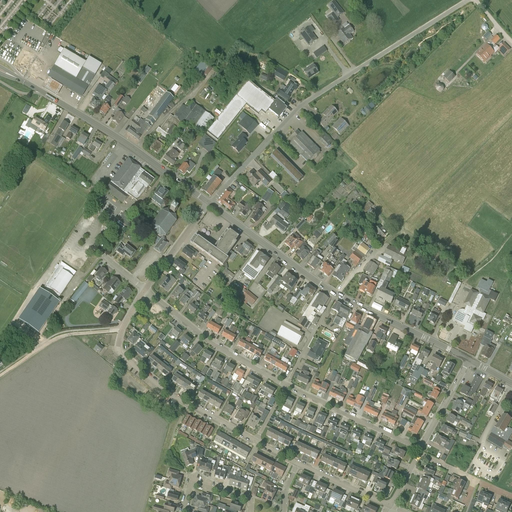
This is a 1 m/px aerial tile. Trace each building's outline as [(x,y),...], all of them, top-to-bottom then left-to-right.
[(333,25),(339,20),(337,18),(344,13),(335,1),(328,6),(333,13),(327,17),(333,25)] [(347,36),(350,34),(354,31),(349,25),(342,30),(347,36)] [(309,46),(317,40),(308,28),(300,34),(309,46)] [(353,39),(350,34),(347,36),(342,30),(336,34),(344,45),(353,39)] [(488,32),(483,37),(486,40),(491,35),(488,32)] [(494,45),(500,39),(496,35),(490,41),(494,45)] [(481,59),(487,53),(486,53),(493,46),(488,42),(477,54),(478,56),(477,56),(479,59),(480,58),(481,59)] [(504,43),(499,47),(506,54),(510,50),(504,43)] [(487,53),(481,59),(484,62),(494,53),(495,54),(500,49),(497,46),(494,48),(493,46),(486,53),(487,53)] [(89,57),(86,63),(59,47),(57,51),(61,54),(48,77),(82,97),(87,87),(88,87),(94,76),(101,64),(89,57)] [(212,69),(201,62),(193,73),(203,80),(212,69)] [(318,72),(314,65),(310,68),(309,67),(304,71),(309,78),(312,76),(315,74),(317,73),(317,72),(318,72)] [(277,67),(273,75),(283,81),(288,73),(277,67)] [(449,83),(455,77),(449,71),(443,77),(449,83)] [(141,83),(146,75),(141,72),(136,80),(141,83)] [(283,91),(291,95),(293,92),(291,91),(292,90),(295,91),(299,86),(292,82),(294,80),(289,77),(283,86),(285,88),(283,91)] [(116,86),(118,83),(117,82),(118,82),(112,78),(105,88),(110,91),(115,86),(116,86)] [(61,86),(50,79),(45,88),(56,95),(61,86)] [(274,102),(247,81),(205,135),(215,143),(234,120),(249,102),(265,114),(268,109),(276,115),(279,118),(286,109),(283,107),(284,107),(283,106),(275,100),(274,102)] [(107,90),(98,85),(93,93),(95,95),(94,97),(93,97),(91,101),(89,105),(92,107),(94,108),(95,109),(100,101),(107,90)] [(291,95),(283,91),(281,89),(280,91),(278,89),(276,93),(278,95),(287,102),(291,95)] [(166,92),(144,122),(152,127),(173,97),(166,92)] [(117,107),(124,98),(120,95),(113,105),(117,107)] [(107,107),(110,103),(109,102),(111,99),(107,96),(105,99),(103,101),(105,103),(104,104),(103,104),(101,107),(101,108),(99,111),(104,115),(109,108),(107,107)] [(126,96),(122,102),(126,105),(130,100),(126,96)] [(214,119),(192,103),(190,104),(188,103),(185,107),(182,105),(173,117),(170,115),(160,129),(158,128),(155,132),(165,139),(168,135),(170,137),(172,138),(182,125),(184,126),(186,122),(202,134),(214,119)] [(323,127),(330,121),(329,121),(338,112),(332,106),(323,115),(325,117),(319,123),(323,127)] [(371,110),(367,106),(363,110),(362,109),(360,111),(361,113),(364,117),(371,110)] [(118,125),(123,117),(119,114),(121,111),(117,108),(114,113),(116,115),(112,121),(118,125)] [(46,126),(50,119),(47,117),(42,124),(35,119),(32,124),(41,130),(44,132),(47,126),(46,126)] [(148,126),(141,120),(140,119),(137,123),(133,120),(129,125),(131,126),(127,132),(138,141),(140,137),(148,126)] [(340,135),(348,126),(341,119),(333,127),(340,135)] [(57,144),(61,137),(63,132),(64,132),(68,125),(63,122),(54,136),(55,137),(52,141),(57,144)] [(249,135),(253,130),(246,124),(242,128),(249,135)] [(75,136),(78,131),(71,127),(69,132),(65,138),(70,141),(73,135),(75,136)] [(297,130),(295,132),(284,144),(298,158),(301,155),(308,162),(319,151),(301,133),(301,134),(297,130)] [(238,153),(243,148),(242,147),(246,143),(244,141),(247,138),(242,133),(239,137),(240,138),(231,147),(238,153)] [(44,144),(49,135),(47,134),(46,136),(44,135),(40,142),(44,144)] [(79,139),(77,143),(80,144),(83,146),(85,142),(88,137),(82,134),(79,139)] [(327,148),(333,142),(325,134),(319,140),(327,148)] [(197,144),(204,150),(207,146),(212,149),(216,144),(215,143),(205,135),(197,144)] [(61,137),(57,144),(58,145),(55,150),(57,152),(59,149),(65,139),(61,137)] [(165,142),(166,141),(160,137),(160,138),(158,141),(156,140),(150,149),(157,155),(164,146),(163,145),(165,142)] [(101,145),(95,141),(93,144),(91,143),(88,149),(92,152),(95,148),(98,149),(101,145)] [(182,152),(185,148),(184,148),(185,146),(180,142),(176,147),(182,152)] [(78,156),(82,149),(79,147),(74,154),(78,156)] [(89,157),(91,153),(84,149),(82,153),(89,157)] [(169,152),(167,155),(167,154),(163,159),(173,166),(176,161),(174,160),(179,154),(177,153),(178,152),(176,151),(175,152),(172,149),(169,153),(169,152)] [(299,182),(303,178),(276,151),(272,155),(299,182)] [(149,187),(155,180),(129,160),(106,190),(124,204),(130,196),(137,202),(146,191),(149,187)] [(189,162),(186,160),(183,164),(183,163),(181,166),(178,170),(183,175),(186,171),(189,173),(195,166),(189,162)] [(256,175),(253,171),(246,178),(254,186),(260,180),(266,186),(271,182),(260,171),(256,175)] [(275,181),(278,178),(273,172),(269,175),(275,181)] [(211,197),(222,183),(214,176),(208,184),(207,184),(205,186),(206,187),(203,191),(211,197)] [(160,187),(154,195),(151,199),(161,206),(164,202),(162,200),(168,193),(160,187)] [(222,206),(223,205),(226,201),(233,192),(228,188),(218,202),(222,206)] [(267,203),(274,193),(269,189),(261,199),(267,203)] [(285,199),(289,195),(285,191),(281,195),(285,199)] [(226,201),(223,205),(230,211),(233,207),(226,201)] [(364,216),(373,206),(369,202),(359,211),(364,216)] [(245,205),(242,203),(238,207),(241,210),(239,213),(244,216),(247,213),(247,214),(249,211),(250,208),(245,205)] [(256,223),(261,216),(262,214),(260,212),(264,207),(258,203),(253,210),(255,212),(250,219),(256,223)] [(286,205),(280,211),(286,217),(292,211),(286,205)] [(151,233),(156,237),(153,242),(157,245),(154,249),(160,254),(167,244),(165,242),(164,237),(165,237),(176,222),(175,216),(173,215),(177,210),(172,207),(169,212),(167,211),(161,211),(150,227),(151,233)] [(126,226),(132,218),(124,212),(118,220),(126,226)] [(141,224),(146,218),(140,212),(134,218),(141,224)] [(288,227),(275,216),(270,222),(264,228),(267,231),(274,225),(284,232),(288,227)] [(382,228),(380,226),(375,230),(382,238),(386,234),(384,231),(385,230),(383,227),(382,228)] [(239,238),(230,232),(227,230),(214,248),(210,245),(199,237),(196,235),(190,243),(223,267),(229,259),(225,256),(239,238)] [(317,240),(322,235),(321,234),(317,231),(313,235),(317,240)] [(297,238),(298,237),(295,234),(292,237),(285,244),(291,250),(294,246),(297,249),(303,243),(297,238)] [(337,237),(333,234),(325,242),(329,245),(337,237)] [(339,242),(336,240),(331,247),(333,249),(334,248),(339,242)] [(302,261),(309,253),(311,251),(306,245),(307,245),(304,242),(298,249),(300,251),(296,255),(302,261)] [(243,247),(242,248),(239,246),(235,251),(241,256),(246,250),(249,252),(249,251),(251,252),(253,248),(252,247),(246,243),(242,247),(243,247)] [(360,246),(357,243),(352,249),(355,252),(357,249),(357,250),(360,246)] [(362,243),(360,246),(357,250),(357,249),(355,252),(354,252),(363,258),(363,259),(370,249),(362,243)] [(124,248),(120,245),(115,251),(122,257),(124,254),(130,259),(135,253),(126,245),(124,248)] [(392,248),(388,246),(384,255),(392,258),(392,260),(403,265),(408,253),(406,252),(407,249),(403,247),(401,250),(393,246),(392,248)] [(190,249),(189,251),(186,249),(185,251),(184,250),(182,253),(183,253),(182,254),(191,260),(193,256),(195,257),(198,253),(191,248),(190,249)] [(334,248),(333,249),(330,254),(333,256),(336,251),(339,253),(340,252),(334,248)] [(254,281),(270,260),(257,251),(241,272),(254,281)] [(438,269),(445,255),(436,251),(430,265),(438,269)] [(318,257),(319,256),(320,255),(315,252),(306,264),(311,267),(317,258),(318,257)] [(354,252),(350,258),(358,264),(363,258),(354,252)] [(249,256),(241,267),(244,269),(251,258),(249,256)] [(390,267),(392,261),(380,256),(378,261),(390,267)] [(326,265),(324,264),(319,271),(324,274),(334,260),(334,259),(332,257),(326,265)] [(317,258),(311,267),(315,270),(321,261),(317,258)] [(184,269),(186,266),(178,260),(177,261),(177,260),(175,262),(176,263),(174,265),(177,267),(175,270),(182,275),(185,271),(184,269)] [(334,260),(324,274),(328,277),(333,270),(331,269),(334,264),(336,262),(334,260)] [(372,276),(378,267),(370,261),(364,270),(372,276)] [(76,273),(61,262),(59,265),(45,285),(41,291),(56,301),(60,296),(73,278),(76,273)] [(340,272),(345,265),(341,263),(332,276),(336,279),(338,276),(339,275),(340,272)] [(275,276),(281,269),(274,264),(266,275),(268,277),(271,273),(275,276)] [(338,276),(336,279),(341,282),(350,269),(345,265),(340,272),(339,275),(338,276)] [(407,274),(410,269),(403,266),(400,271),(407,274)] [(101,280),(107,273),(101,268),(95,276),(97,277),(96,278),(96,279),(99,281),(100,281),(100,280),(101,280)] [(230,281),(235,276),(226,269),(222,275),(230,281)] [(385,294),(386,291),(385,291),(392,277),(394,278),(397,272),(395,271),(393,274),(386,270),(377,287),(381,289),(376,299),(385,303),(386,301),(388,296),(386,295),(386,294),(385,294)] [(279,283),(281,285),(284,287),(286,285),(292,277),(287,274),(281,281),(279,283)] [(369,285),(371,280),(368,279),(369,278),(362,275),(358,284),(362,285),(359,291),(365,294),(365,293),(368,288),(367,288),(368,285),(369,285)] [(171,277),(170,276),(168,280),(165,278),(159,286),(164,290),(167,292),(171,287),(176,281),(171,277)] [(286,285),(284,287),(288,290),(289,290),(291,292),(292,289),(297,281),(292,277),(286,285)] [(114,291),(120,283),(115,279),(111,283),(109,281),(103,289),(108,293),(111,289),(114,291)] [(368,288),(365,293),(371,296),(377,283),(376,283),(377,281),(377,280),(375,279),(374,281),(371,280),(369,285),(368,285),(367,288),(368,288)] [(486,315),(483,313),(490,300),(495,302),(498,295),(489,291),(493,282),(488,280),(487,282),(481,280),(477,288),(480,289),(478,294),(471,290),(464,305),(467,306),(464,311),(464,310),(463,310),(462,310),(461,310),(460,310),(460,311),(459,311),(458,311),(458,312),(452,321),(465,327),(463,330),(471,334),(474,327),(473,327),(474,325),(478,327),(481,320),(483,321),(486,315)] [(75,303),(89,286),(84,282),(70,299),(75,303)] [(305,298),(312,288),(308,285),(302,293),(301,295),(303,297),(300,300),(303,302),(304,300),(305,298)] [(131,292),(126,288),(123,292),(120,296),(119,295),(115,300),(114,302),(118,305),(119,303),(123,299),(126,301),(128,298),(128,297),(132,292),(131,292)] [(181,294),(183,292),(178,288),(172,296),(176,299),(180,294),(181,294)] [(304,300),(307,301),(310,296),(312,297),(317,291),(312,288),(305,298),(304,300)] [(422,294),(428,297),(430,291),(425,288),(422,294)] [(184,306),(189,300),(188,300),(190,297),(187,295),(190,292),(187,290),(182,296),(184,297),(180,302),(184,306)] [(301,295),(302,293),(298,290),(290,302),(294,305),(301,295)] [(253,305),(257,299),(247,291),(242,296),(253,305)] [(388,296),(386,301),(391,304),(395,295),(386,291),(385,294),(386,294),(386,295),(388,296)] [(309,306),(305,313),(298,324),(303,328),(307,331),(312,324),(315,326),(320,319),(316,316),(315,318),(311,316),(315,309),(322,314),(326,309),(323,307),(328,299),(318,292),(309,306)] [(45,297),(32,319),(43,325),(53,309),(56,311),(60,305),(57,303),(56,304),(45,297)] [(395,306),(406,311),(407,311),(410,304),(398,298),(397,301),(395,305),(395,306)] [(444,307),(447,302),(440,298),(439,301),(438,304),(444,307)] [(103,301),(100,305),(98,307),(107,313),(108,313),(110,315),(110,316),(111,317),(112,316),(112,317),(114,313),(116,314),(117,311),(116,311),(116,310),(103,301)] [(196,308),(199,304),(196,302),(194,306),(192,304),(188,309),(194,314),(198,309),(196,308)] [(338,313),(342,306),(336,303),(334,307),(333,306),(332,309),(333,309),(330,314),(334,316),(336,312),(338,313)] [(204,315),(208,311),(210,308),(207,306),(205,309),(202,313),(198,317),(204,322),(208,317),(204,315)] [(342,306),(338,313),(337,316),(333,323),(339,326),(343,318),(347,320),(351,311),(342,306)] [(418,310),(414,308),(412,314),(421,318),(424,311),(421,309),(421,311),(418,309),(418,310)] [(436,320),(440,312),(433,309),(431,314),(428,320),(430,321),(430,322),(434,324),(436,320)] [(356,324),(358,325),(360,321),(359,321),(361,317),(355,314),(350,323),(348,322),(346,326),(344,329),(350,332),(351,329),(353,330),(356,324)] [(213,331),(219,319),(221,316),(219,315),(215,322),(216,322),(214,325),(210,323),(207,328),(213,331)] [(509,324),(511,320),(511,319),(506,315),(503,320),(509,324)] [(219,319),(213,331),(218,334),(221,329),(217,326),(219,324),(222,320),(219,319)] [(362,328),(370,332),(374,323),(367,319),(363,328),(362,328)] [(300,343),(299,343),(303,335),(299,332),(300,330),(285,322),(278,335),(297,346),(299,343),(300,344),(300,343)] [(366,346),(371,338),(373,333),(370,332),(362,328),(363,328),(358,325),(356,324),(353,330),(351,329),(350,332),(344,344),(349,347),(345,356),(344,359),(349,361),(356,365),(357,362),(358,362),(366,346)] [(229,329),(228,332),(225,331),(222,337),(227,340),(231,334),(234,327),(232,326),(230,330),(229,329)] [(387,336),(385,335),(387,331),(380,327),(378,331),(378,332),(377,331),(375,336),(376,336),(376,337),(380,339),(381,339),(384,340),(387,336)] [(178,338),(182,333),(176,328),(172,333),(171,332),(169,335),(171,337),(173,335),(178,338)] [(134,346),(139,339),(142,335),(139,333),(134,329),(133,330),(132,330),(131,330),(131,331),(130,332),(130,333),(129,334),(132,336),(129,340),(128,341),(129,342),(134,346)] [(490,340),(493,334),(487,331),(484,337),(490,340)] [(236,337),(231,334),(227,340),(233,343),(236,337)] [(395,343),(398,337),(393,335),(390,340),(386,348),(397,354),(401,346),(395,343)] [(187,347),(192,341),(186,336),(181,342),(179,344),(182,346),(184,344),(187,347)] [(279,346),(281,342),(274,337),(271,342),(279,346)] [(136,348),(134,350),(138,354),(144,347),(146,345),(142,341),(139,339),(134,346),(136,348)] [(244,349),(247,344),(241,340),(238,346),(244,349)] [(327,345),(318,340),(312,352),(311,351),(308,356),(317,361),(319,357),(320,358),(325,349),(323,348),(326,344),(327,345)] [(367,348),(374,351),(377,344),(371,340),(367,348)] [(488,359),(493,350),(495,347),(485,342),(483,346),(485,347),(480,355),(488,359)] [(178,347),(174,343),(168,350),(173,354),(178,347)] [(99,354),(103,349),(98,344),(94,350),(99,354)] [(249,352),(252,347),(247,344),(244,349),(249,352)] [(144,347),(138,354),(143,358),(145,356),(148,358),(153,351),(150,349),(146,345),(144,347)] [(197,356),(202,349),(197,345),(192,351),(192,352),(190,355),(193,357),(195,354),(197,356)] [(257,350),(254,355),(260,358),(263,353),(260,351),(263,346),(260,345),(257,350)] [(416,356),(418,353),(420,349),(413,345),(410,350),(412,351),(411,354),(414,355),(416,356)] [(254,355),(257,350),(252,347),(249,352),(254,355)] [(411,370),(414,372),(412,375),(411,377),(410,376),(409,379),(411,380),(410,382),(415,385),(418,380),(424,370),(419,367),(420,365),(422,362),(422,361),(424,357),(427,358),(430,353),(424,350),(421,355),(419,354),(412,366),(413,366),(411,370)] [(210,361),(213,355),(206,351),(203,357),(200,362),(203,364),(206,359),(210,361)] [(270,363),(273,358),(274,356),(274,355),(269,352),(264,360),(270,363)] [(185,363),(190,357),(184,353),(180,359),(185,363)] [(439,369),(443,361),(439,359),(439,358),(434,355),(431,362),(430,364),(433,365),(430,370),(434,372),(437,367),(439,369)] [(153,366),(157,360),(152,356),(148,362),(153,366)] [(403,368),(408,358),(404,356),(400,366),(403,368)] [(219,370),(223,364),(222,363),(223,361),(218,358),(215,363),(219,366),(217,369),(219,370)] [(275,366),(278,361),(273,358),(270,363),(275,366)] [(275,366),(280,369),(286,359),(283,358),(280,363),(278,361),(275,366)] [(289,361),(286,359),(280,369),(286,373),(289,367),(286,366),(289,361)] [(157,369),(162,364),(157,360),(153,366),(157,369)] [(309,368),(310,364),(305,362),(301,371),(304,372),(302,376),(300,375),(297,381),(302,383),(307,372),(309,368)] [(353,363),(350,368),(358,372),(361,367),(353,363)] [(449,364),(448,363),(442,374),(447,377),(448,375),(449,375),(455,366),(450,363),(449,364)] [(162,373),(167,368),(162,364),(157,369),(162,373)] [(235,368),(229,364),(228,365),(227,365),(224,370),(225,370),(225,371),(223,370),(221,372),(223,374),(226,375),(228,372),(231,374),(235,368)] [(316,374),(317,373),(316,373),(319,368),(310,364),(309,368),(314,371),(313,372),(316,374)] [(167,368),(162,373),(167,377),(172,371),(167,368)] [(244,375),(245,373),(239,370),(236,375),(234,374),(232,378),(233,379),(235,381),(236,380),(237,380),(240,382),(244,375)] [(307,372),(302,383),(307,385),(310,379),(307,378),(309,374),(307,372)] [(178,383),(181,378),(176,374),(172,381),(177,384),(178,383)] [(439,381),(442,377),(438,375),(436,379),(435,379),(435,380),(433,382),(438,385),(440,382),(439,381)] [(250,388),(255,379),(250,376),(247,382),(250,384),(248,387),(250,388)] [(473,393),(472,393),(474,394),(482,380),(476,377),(469,389),(470,390),(469,391),(473,393)] [(183,387),(186,381),(181,378),(178,383),(177,384),(182,387),(183,387)] [(226,388),(230,381),(225,378),(221,385),(226,388)] [(432,387),(434,383),(425,378),(423,382),(432,387)] [(255,379),(250,388),(252,389),(255,391),(257,388),(260,382),(255,379)] [(319,391),(322,383),(321,386),(317,384),(319,381),(315,380),(312,388),(319,391)] [(188,391),(192,385),(186,381),(183,387),(182,387),(188,391)] [(237,394),(240,388),(242,385),(237,382),(233,389),(234,390),(233,392),(237,394)] [(490,391),(493,386),(486,382),(483,388),(484,388),(480,395),(483,397),(487,390),(490,391)] [(322,383),(319,391),(325,394),(329,386),(322,383)] [(188,391),(193,394),(197,388),(192,385),(188,391)] [(265,397),(270,388),(265,385),(260,394),(265,397)] [(339,391),(336,399),(343,402),(346,394),(346,390),(344,389),(344,388),(342,387),(341,388),(339,391)] [(469,389),(464,387),(461,393),(466,396),(467,396),(470,397),(472,393),(473,393),(469,391),(470,390),(469,389)] [(270,388),(265,397),(267,398),(269,394),(272,396),(275,391),(270,388)] [(339,391),(333,388),(329,396),(336,399),(339,391)] [(438,393),(440,390),(435,388),(433,391),(434,391),(433,393),(431,392),(428,393),(427,395),(430,397),(436,400),(439,394),(438,393)] [(495,405),(497,402),(503,392),(497,389),(496,388),(496,389),(490,398),(494,400),(493,403),(495,405)] [(408,398),(411,393),(404,390),(397,404),(401,406),(405,397),(408,398)] [(203,400),(207,394),(202,391),(198,397),(203,400)] [(210,396),(207,394),(203,400),(209,403),(212,397),(213,395),(211,394),(210,396)] [(353,407),(355,402),(352,400),(353,397),(350,396),(346,404),(353,407)] [(355,402),(353,407),(360,410),(365,399),(358,396),(355,402)] [(214,407),(218,400),(212,397),(209,403),(214,407)] [(242,402),(243,399),(240,397),(239,400),(235,406),(239,408),(242,402)] [(290,410),(292,407),(292,406),(294,401),(288,398),(284,407),(290,410)] [(218,400),(214,407),(220,410),(223,403),(218,400)] [(424,408),(430,411),(434,405),(425,400),(423,403),(424,404),(422,407),(425,408),(424,408)] [(458,413),(463,404),(457,401),(452,410),(458,413)] [(303,412),(305,406),(298,403),(296,409),(297,409),(295,412),(301,414),(302,411),(303,412)] [(370,415),(374,407),(367,403),(364,411),(370,415)] [(493,414),(498,406),(495,405),(493,403),(488,412),(493,414)] [(416,414),(417,411),(406,405),(404,408),(416,414)] [(231,416),(234,409),(228,406),(224,412),(231,416)] [(374,407),(370,415),(377,418),(381,410),(374,407)] [(312,420),(314,416),(313,416),(315,411),(309,408),(305,417),(312,420)] [(413,419),(415,415),(404,408),(402,412),(413,419)] [(427,418),(430,411),(424,408),(423,411),(419,409),(418,413),(427,418)] [(244,412),(240,410),(235,418),(241,422),(243,418),(244,419),(246,417),(247,417),(249,413),(245,410),(244,412)] [(388,422),(391,414),(384,411),(381,419),(388,422)] [(325,421),(327,416),(320,413),(318,418),(317,421),(320,422),(321,420),(325,421)] [(391,414),(388,422),(395,426),(398,418),(391,414)] [(503,432),(506,428),(511,419),(504,414),(495,428),(499,430),(503,432)] [(187,427),(192,418),(187,415),(182,424),(187,427)] [(450,415),(446,421),(456,426),(457,423),(458,424),(459,421),(459,420),(456,418),(450,415)] [(258,423),(260,420),(253,416),(247,425),(254,429),(257,423),(258,423)] [(193,430),(197,421),(192,418),(187,427),(192,430),(193,430)] [(336,428),(338,423),(333,420),(333,419),(331,418),(328,424),(336,428)] [(415,426),(420,429),(424,423),(415,418),(413,421),(416,423),(415,426)] [(291,420),(289,419),(287,422),(298,428),(301,422),(297,420),(296,421),(292,419),(291,420)] [(471,424),(463,419),(461,423),(469,427),(469,428),(470,430),(471,430),(473,426),(471,425),(471,424)] [(198,432),(203,423),(198,420),(197,421),(193,430),(198,432)] [(203,435),(208,426),(203,423),(198,432),(203,435)] [(308,425),(307,426),(301,423),(298,428),(305,431),(309,432),(311,427),(308,425)] [(346,436),(349,428),(344,426),(345,425),(342,423),(338,433),(336,432),(334,437),(333,439),(336,440),(337,438),(339,434),(339,433),(343,435),(346,436)] [(208,426),(203,435),(209,438),(214,429),(208,426)] [(417,436),(420,429),(415,426),(413,429),(409,427),(408,431),(417,436)] [(449,429),(444,426),(440,432),(445,435),(447,436),(449,433),(452,434),(451,434),(454,436),(456,432),(453,431),(449,428),(449,429)] [(298,437),(301,431),(300,431),(294,427),(293,430),(299,432),(297,437),(298,437)] [(325,427),(320,437),(323,439),(328,428),(325,427)] [(508,429),(506,428),(503,432),(499,430),(495,428),(492,434),(491,434),(487,440),(501,449),(503,446),(510,451),(511,448),(511,443),(508,441),(511,433),(511,429),(509,428),(508,429)] [(272,439),(276,432),(270,429),(266,436),(272,439)] [(358,441),(361,433),(356,431),(357,430),(354,429),(352,435),(349,434),(346,442),(349,444),(351,438),(358,441)] [(219,432),(214,441),(213,443),(219,446),(220,444),(224,435),(219,432)] [(278,442),(281,435),(276,432),(272,439),(278,442)] [(366,434),(363,440),(366,442),(365,445),(369,447),(373,439),(368,436),(369,435),(366,434)] [(224,435),(220,444),(219,446),(222,448),(224,449),(225,447),(230,438),(224,435)] [(283,445),(287,438),(281,435),(278,442),(283,445)] [(442,439),(438,436),(434,443),(439,446),(441,442),(448,446),(446,449),(450,452),(455,442),(451,440),(450,442),(443,438),(442,439)] [(230,438),(225,447),(224,449),(226,450),(229,452),(230,450),(235,441),(230,438)] [(287,438),(283,445),(289,448),(292,441),(287,438)] [(383,452),(385,448),(383,447),(385,444),(380,442),(380,441),(378,440),(375,446),(379,448),(378,449),(379,451),(383,452)] [(235,441),(230,450),(229,452),(233,454),(235,455),(235,453),(240,444),(235,441)] [(299,452),(302,445),(297,443),(293,450),(299,452)] [(360,455),(362,451),(361,450),(363,445),(360,443),(355,453),(360,455)] [(240,444),(235,453),(235,455),(236,456),(240,458),(241,456),(246,447),(240,444)] [(305,455),(308,448),(302,445),(299,452),(305,455)] [(199,456),(199,455),(201,448),(196,447),(195,452),(194,451),(189,454),(189,453),(182,456),(187,467),(193,464),(191,459),(197,457),(196,456),(199,456)] [(246,447),(241,456),(240,458),(243,460),(245,461),(246,459),(251,450),(246,447)] [(311,457),(314,450),(308,448),(305,455),(311,457)] [(402,459),(405,453),(403,452),(403,451),(397,448),(394,455),(393,457),(396,459),(397,457),(402,459)] [(314,450),(311,457),(316,460),(320,453),(314,450)] [(330,458),(331,455),(329,454),(328,457),(324,455),(321,462),(327,465),(330,458)] [(204,472),(205,470),(208,462),(202,460),(203,456),(199,455),(199,456),(198,462),(201,463),(200,469),(199,470),(204,472)] [(257,465),(261,456),(260,455),(259,456),(258,456),(256,455),(252,462),(257,465)] [(261,467),(265,459),(263,458),(262,457),(263,456),(261,456),(257,465),(261,467)] [(335,460),(330,458),(327,465),(332,467),(335,460)] [(213,470),(214,469),(214,467),(216,463),(217,460),(213,459),(212,463),(208,462),(205,470),(204,472),(209,473),(210,472),(211,469),(213,470)] [(266,469),(270,460),(269,459),(268,460),(267,461),(265,459),(261,467),(266,469)] [(397,470),(400,463),(394,461),(390,459),(387,466),(391,468),(391,467),(397,470)] [(270,472),(275,463),(274,464),(272,463),(272,462),(272,461),(270,460),(266,469),(270,472)] [(338,470),(341,463),(335,460),(332,467),(338,470)] [(219,479),(222,470),(217,468),(219,464),(216,463),(214,467),(214,469),(217,470),(214,477),(219,479)] [(274,479),(280,465),(275,463),(270,472),(273,473),(271,478),(274,479)] [(341,463),(338,470),(344,473),(347,465),(341,463)] [(280,465),(274,479),(276,481),(279,476),(282,477),(286,468),(280,465)] [(357,478),(361,469),(356,466),(355,468),(352,466),(348,474),(352,476),(357,478)] [(436,481),(439,482),(440,479),(433,476),(436,470),(427,466),(424,472),(430,475),(428,478),(436,481)] [(230,471),(231,468),(228,467),(227,471),(222,470),(219,479),(224,480),(226,473),(229,474),(230,471)] [(361,469),(357,478),(362,480),(362,481),(366,483),(370,474),(366,473),(367,471),(361,469)] [(387,471),(384,469),(383,472),(386,473),(384,477),(390,480),(393,474),(387,471)] [(179,473),(177,472),(169,470),(168,476),(172,477),(171,480),(180,483),(182,477),(179,476),(178,476),(179,473)] [(230,471),(229,474),(228,480),(230,480),(229,485),(235,487),(239,474),(237,474),(236,476),(236,477),(232,476),(233,472),(230,471)] [(241,489),(244,479),(240,478),(240,477),(241,475),(239,474),(235,487),(241,489)] [(303,485),(306,477),(302,475),(299,481),(298,481),(296,485),(298,486),(300,483),(303,485)] [(377,477),(375,476),(372,482),(378,485),(377,487),(384,491),(387,484),(380,481),(377,480),(378,478),(377,477)] [(436,481),(428,478),(424,476),(422,479),(421,478),(419,483),(428,487),(428,488),(429,488),(431,483),(434,485),(436,481)] [(244,479),(241,489),(246,491),(248,486),(251,487),(253,479),(248,477),(247,480),(248,480),(248,481),(244,479)] [(306,477),(303,485),(306,486),(304,491),(308,493),(311,487),(308,486),(311,479),(306,477)] [(453,485),(463,489),(465,484),(456,479),(455,481),(454,481),(452,484),(453,485)] [(166,482),(164,488),(171,490),(172,487),(179,488),(180,483),(171,480),(170,483),(166,482)] [(274,496),(277,491),(273,489),(275,486),(265,481),(262,487),(267,489),(265,492),(274,496)] [(319,492),(323,485),(318,483),(315,489),(312,487),(309,493),(312,495),(313,493),(315,493),(316,491),(319,492)] [(427,497),(428,498),(429,498),(430,494),(429,494),(426,492),(428,488),(428,487),(419,483),(417,488),(418,489),(416,492),(422,495),(427,497)] [(328,487),(323,485),(319,492),(323,494),(321,498),(325,500),(327,495),(325,493),(328,487)] [(453,491),(460,494),(463,489),(453,485),(452,487),(455,488),(453,491)] [(460,494),(453,491),(449,489),(446,498),(453,501),(454,498),(458,500),(460,494)] [(329,495),(326,501),(329,502),(330,501),(334,503),(334,502),(336,500),(339,492),(334,490),(331,496),(329,495)] [(177,501),(179,495),(169,492),(167,499),(177,501)] [(262,499),(265,501),(266,499),(272,502),(274,496),(265,492),(262,499)] [(336,500),(334,502),(339,505),(338,506),(341,508),(344,502),(341,501),(344,494),(339,492),(336,500)] [(415,495),(414,495),(412,500),(422,505),(425,500),(427,501),(428,498),(427,497),(422,495),(416,492),(415,495)] [(483,503),(486,495),(481,493),(477,503),(480,504),(481,503),(483,503)] [(212,497),(202,494),(201,497),(198,496),(196,502),(206,504),(207,501),(211,502),(212,497)] [(486,495),(483,503),(484,504),(484,505),(487,507),(492,497),(486,495)] [(344,502),(341,510),(343,510),(344,508),(350,511),(351,508),(351,509),(355,500),(350,497),(347,504),(344,502)] [(355,500),(351,509),(354,510),(353,511),(359,511),(361,510),(358,508),(360,502),(355,500)] [(424,505),(422,505),(412,500),(409,505),(418,509),(422,510),(424,505)] [(495,510),(499,511),(500,511),(505,502),(499,500),(495,510)] [(196,502),(195,507),(198,508),(197,511),(199,511),(208,511),(209,509),(205,508),(206,504),(196,502)] [(227,511),(230,511),(231,511),(233,510),(240,511),(242,505),(233,502),(230,509),(225,507),(224,510),(227,511)] [(506,511),(510,505),(505,502),(500,511),(506,511)] [(302,511),(304,507),(296,503),(292,511),(302,511)]
